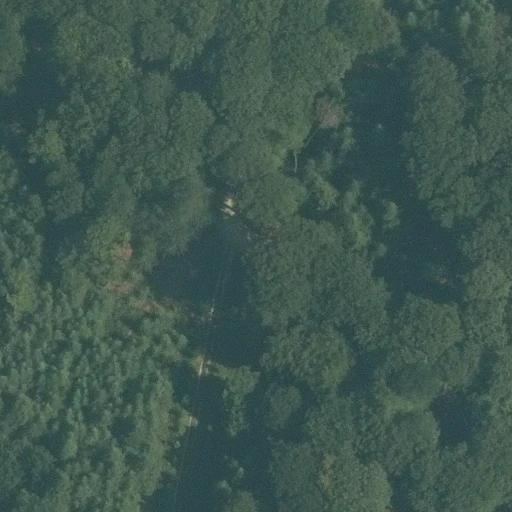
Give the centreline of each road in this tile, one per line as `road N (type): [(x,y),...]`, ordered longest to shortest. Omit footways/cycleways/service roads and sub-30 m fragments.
road 1 (track): [(27,0),(466,511)]
road 2 (track): [(278,0),(177,511)]
